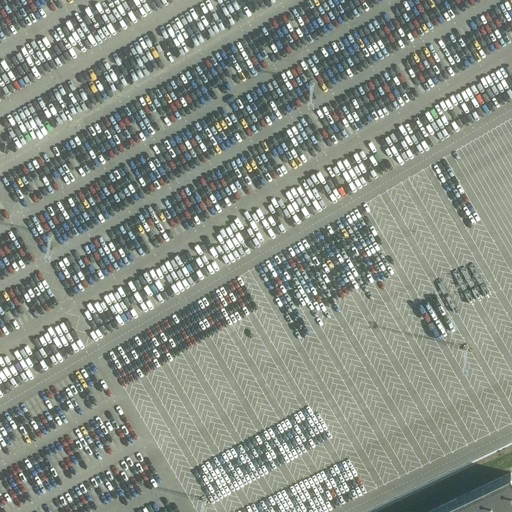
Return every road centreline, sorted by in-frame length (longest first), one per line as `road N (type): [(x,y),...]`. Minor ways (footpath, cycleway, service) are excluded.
road 1 (unknown): [(499,0),(0,285)]
road 2 (unknown): [(500,444),(360,200)]
road 3 (unknown): [(309,511),(188,302)]
road 4 (unknown): [(430,158),(511,304)]
